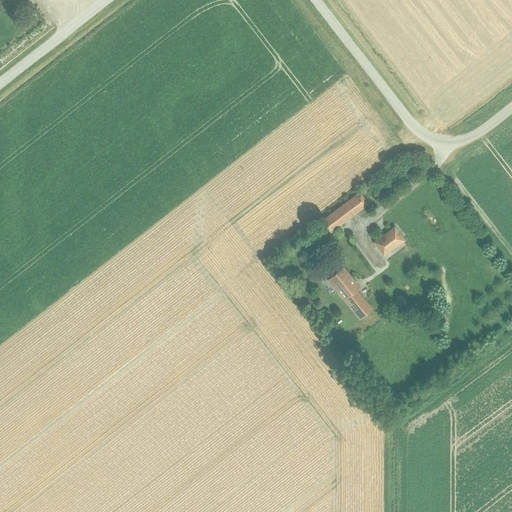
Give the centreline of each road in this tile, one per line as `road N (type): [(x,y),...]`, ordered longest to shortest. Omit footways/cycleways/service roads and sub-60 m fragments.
road 1 (unclassified): [(318,0),(426,134),(460,142),(511,102)]
road 2 (unclassified): [(0,89),(116,0)]
